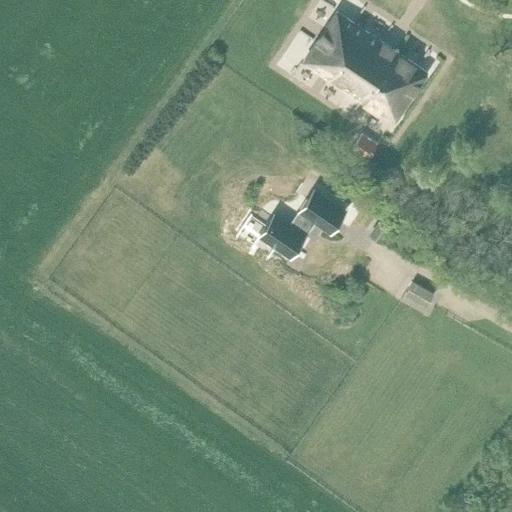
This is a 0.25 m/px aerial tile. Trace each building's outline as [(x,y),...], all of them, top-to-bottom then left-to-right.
[(336,11),(304,59),(393,119),(426,71),(336,11)] [(361,133),(351,147),(367,158),(377,144),(361,133)] [(273,213),(259,233),(291,255),(311,226),(316,219),(332,230),(345,210),(313,188),(295,215),(289,224),(273,213)] [(379,221),(370,233),(381,241),(390,228),(379,221)] [(413,280),(406,291),(427,303),(433,292),(413,280)]
